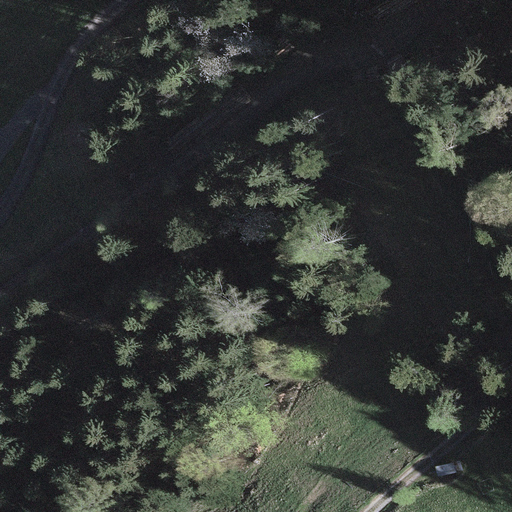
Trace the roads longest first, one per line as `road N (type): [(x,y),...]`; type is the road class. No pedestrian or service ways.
road 1 (track): [(446,0),(376,57),(295,80),(0,297)]
road 2 (track): [(0,208),(30,156),(69,51),(119,0)]
road 3 (track): [(511,377),(463,438),(375,511)]
